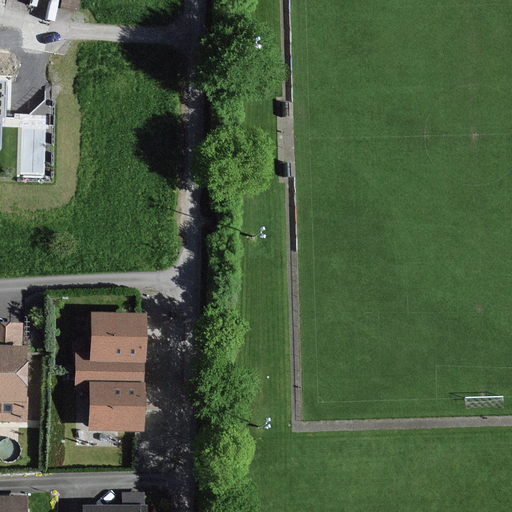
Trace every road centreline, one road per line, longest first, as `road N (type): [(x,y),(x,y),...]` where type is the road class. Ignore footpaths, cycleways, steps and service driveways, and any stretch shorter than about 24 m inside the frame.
road 1 (residential): [(190,276),(197,0)]
road 2 (residential): [(182,511),(190,276)]
road 3 (residential): [(190,276),(0,283)]
